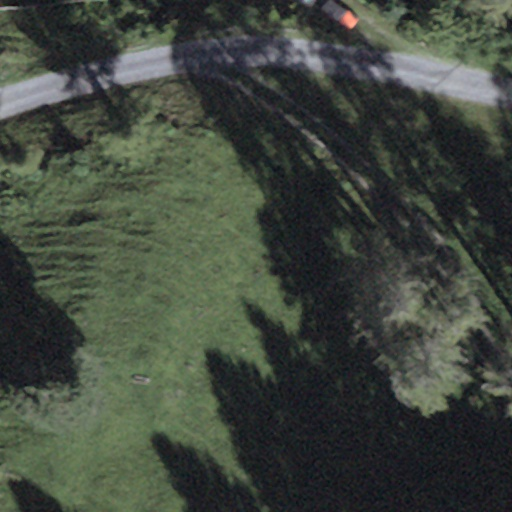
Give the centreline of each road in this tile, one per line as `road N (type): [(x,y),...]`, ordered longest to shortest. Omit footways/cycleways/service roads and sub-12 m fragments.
road 1 (track): [(511,93),(306,54),(213,51),(120,70),(0,110)]
road 2 (track): [(213,51),(410,221),(511,349)]
